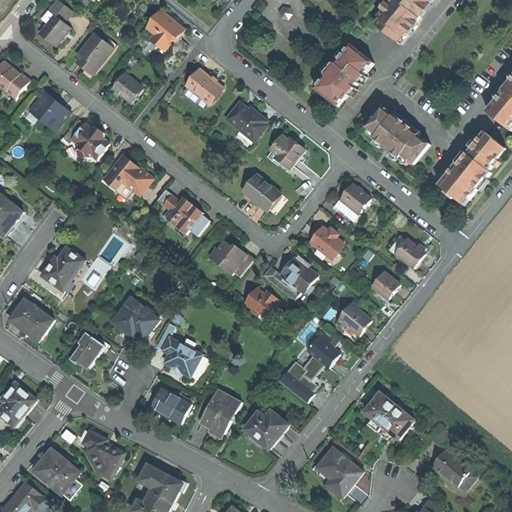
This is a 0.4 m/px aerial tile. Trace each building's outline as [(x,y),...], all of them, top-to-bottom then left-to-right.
[(76,14),(57,0),(56,0),(48,11),(54,16),(55,14),(68,25),(76,14)] [(427,10),(414,0),(398,0),(397,0),(396,0),(392,6),(381,19),(382,20),(378,26),(401,44),(427,10)] [(435,0),(414,0),(427,10),(435,0)] [(291,9),(285,8),(281,13),(283,19),(290,20),(294,15),(291,9)] [(54,16),(48,11),(41,20),(47,24),(54,16)] [(186,30),(163,12),(149,29),(157,35),(153,41),(166,51),(177,37),(179,39),(184,32),(186,30)] [(68,25),(55,14),(54,16),(47,24),(40,34),(49,41),(58,49),(74,29),(68,25)] [(271,33),(261,25),(256,30),(266,38),(271,33)] [(115,51),(96,35),(81,54),(84,56),(77,66),(85,72),(93,79),(115,51)] [(375,64),(353,46),(338,65),(336,63),(332,68),(326,76),(327,77),(317,90),(340,108),(350,95),(351,96),(357,89),(355,88),(360,83),(361,84),(367,77),(365,76),(375,64)] [(14,69),(6,62),(0,69),(0,86),(18,100),(32,82),(23,74),(21,76),(17,73),(13,70),(14,69)] [(213,80),(202,71),(188,87),(190,88),(204,99),(210,105),(224,88),(213,80)] [(143,88),(127,74),(115,89),(123,96),(131,103),(143,88)] [(511,83),(489,113),(511,130),(511,83)] [(41,100),(46,94),(39,88),(34,94),(41,100)] [(200,104),(204,99),(190,88),(186,92),(186,96),(197,104),(200,104)] [(61,104),(47,93),(46,94),(41,100),(32,111),(57,132),(73,113),(61,104)] [(263,117),(256,111),(254,114),(251,111),(242,104),(229,120),(256,142),(264,133),(262,131),(267,125),(270,122),(263,117)] [(401,120),(385,107),(368,128),(379,137),(376,140),(389,151),(401,161),(404,157),(415,166),(432,145),(416,132),(417,131),(402,119),(401,120)] [(74,140),(87,125),(79,119),(62,141),(69,146),(74,140)] [(111,145),(106,141),(105,133),(102,131),(98,128),(91,128),(87,125),(74,140),(78,143),(76,144),(78,155),(83,158),(92,157),(94,156),(98,160),(111,145)] [(470,155),(468,153),(441,186),(464,204),(468,199),(471,201),(481,187),(493,173),(490,171),(507,150),(487,133),(470,155)] [(281,160),(293,170),(308,151),(303,147),(300,145),(299,147),(292,142),(286,137),(275,151),(283,157),(281,160)] [(283,157),(275,151),(270,158),(278,164),(281,160),(283,157)] [(142,169),(126,156),(106,181),(128,199),(135,191),(141,196),(155,180),(142,169)] [(283,195),(259,177),(246,194),(256,202),(269,212),(283,195)] [(57,186),(51,181),(48,185),(54,190),(57,186)] [(365,193),(355,185),(344,199),(361,214),(373,200),(365,193)] [(196,206),(186,198),(182,202),(168,191),(159,201),(174,213),(169,220),(181,226),(188,235),(192,231),(204,215),(205,214),(196,206)] [(3,193),(0,196),(0,229),(7,235),(8,235),(7,234),(13,226),(19,218),(20,219),(26,211),(3,193)] [(361,214),(344,199),(337,207),(355,221),(361,214)] [(212,222),(204,215),(192,231),(199,237),(212,222)] [(335,228),(333,231),(327,227),(324,232),(315,242),(335,258),(347,243),(340,237),(342,234),(335,228)] [(416,246),(407,239),(396,253),(413,268),(420,260),(425,253),(422,250),(416,246)] [(242,254),(235,249),(227,242),(219,251),(223,254),(217,262),(233,275),(235,273),(242,264),(237,260),(242,254)] [(243,249),(238,246),(235,249),(242,254),(237,260),(242,264),(235,273),(242,278),(256,260),(243,249)] [(69,248),(56,266),(53,264),(49,269),(44,277),(65,292),(66,291),(75,278),(87,262),(69,248)] [(136,258),(140,260),(146,252),(142,250),(136,258)] [(223,254),(219,251),(217,250),(211,258),(217,262),(223,254)] [(190,259),(183,253),(177,260),(184,266),(190,259)] [(284,276),(276,286),(296,301),(310,283),(312,285),(320,276),(304,264),(303,265),(297,260),(294,263),(284,276)] [(265,277),(276,286),(284,276),(272,267),(265,277)] [(402,286),(386,273),(374,288),(390,301),(398,292),(402,286)] [(81,283),(75,278),(66,291),(72,296),(81,283)] [(283,303),(269,292),(266,296),(258,289),(257,291),(248,303),(245,305),(259,316),(262,313),(270,320),(283,303)] [(245,305),(248,303),(232,290),(225,300),(240,312),(245,305)] [(127,308),(133,300),(130,297),(123,305),(127,308)] [(162,321),(134,299),(133,300),(127,308),(114,323),(135,339),(138,336),(142,339),(145,341),(162,321)] [(55,321),(27,301),(12,321),(26,330),(27,328),(34,334),(42,339),(55,321)] [(361,308),(355,303),(338,323),(343,327),(345,324),(361,337),(367,330),(374,321),(364,313),(363,315),(358,311),(361,308)] [(185,319),(178,314),(173,321),(180,326),(185,319)] [(165,351),(172,339),(177,329),(170,326),(159,347),(165,351)] [(107,347),(89,334),(82,344),(84,346),(73,361),(79,365),(80,364),(84,366),(90,371),(107,347)] [(333,342),(324,335),(310,352),(315,357),(327,366),(331,369),(337,361),(342,355),(330,346),(333,342)] [(204,356),(172,339),(165,351),(171,355),(169,359),(166,364),(175,368),(174,369),(182,372),(193,378),(204,356)] [(309,404),(316,395),(315,393),(320,387),(314,382),(327,366),(315,357),(306,369),(298,363),(282,382),(309,404)] [(27,391),(18,384),(4,401),(7,404),(0,411),(0,414),(16,428),(39,401),(27,391)] [(194,406),(164,390),(161,396),(160,396),(154,408),(170,417),(173,419),(172,419),(183,425),(194,406)] [(243,403),(220,390),(202,424),(212,429),(214,427),(226,434),(226,435),(243,403)] [(400,408),(383,394),(374,404),(367,413),(375,420),(370,425),(380,433),(400,408)] [(416,421),(400,408),(380,433),(383,435),(389,440),(393,435),(401,441),(416,421)] [(268,419),(261,414),(247,431),(271,450),(281,438),(291,426),(273,412),(268,419)] [(453,435),(441,425),(430,438),(443,448),(453,435)] [(224,440),(226,435),(226,434),(214,427),(212,429),(211,433),(224,440)] [(77,437),(68,430),(63,437),(72,444),(77,437)] [(100,436),(92,432),(86,444),(92,447),(88,452),(102,474),(113,480),(127,454),(107,444),(109,441),(100,436)] [(462,452),(454,445),(448,451),(434,468),(444,475),(460,488),(460,487),(472,473),(473,471),(457,458),(462,452)] [(336,449),(335,448),(319,469),(333,480),(328,486),(335,491),(344,499),(365,473),(346,458),(345,459),(335,451),(336,449)] [(68,497),(85,476),(54,451),(51,455),(47,460),(49,462),(39,474),(68,497)] [(185,484),(150,466),(142,482),(155,489),(153,494),(174,505),(180,495),(185,484)] [(472,473),(460,487),(467,493),(479,478),(472,473)] [(18,496),(6,511),(7,511),(30,511),(35,507),(38,510),(47,499),(28,484),(18,496)] [(170,511),(174,505),(153,494),(147,505),(140,501),(134,511),(170,511)] [(425,507),(427,509),(428,509),(432,511),(444,511),(445,511),(430,500),(425,507)]
